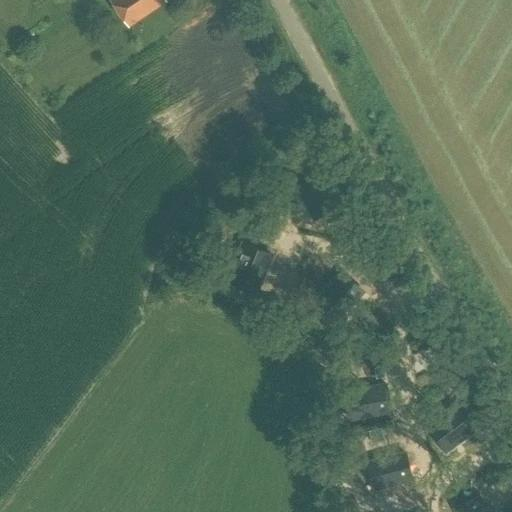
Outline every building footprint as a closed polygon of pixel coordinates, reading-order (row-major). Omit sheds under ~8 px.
[(109,0),(128,28),(168,2),(166,0),(109,0)] [(319,169),(295,182),(311,212),(335,199),(319,169)] [(243,242),(230,274),(258,286),(271,254),(243,242)] [(343,272),(319,297),(339,316),(363,292),(343,272)] [(385,383),(351,390),(356,417),(390,410),(385,383)] [(455,405),(428,426),(447,450),(474,429),(455,405)] [(404,452),(371,460),(378,487),(411,479),(404,452)] [(488,511),(478,494),(455,508),(456,511),(488,511)]
